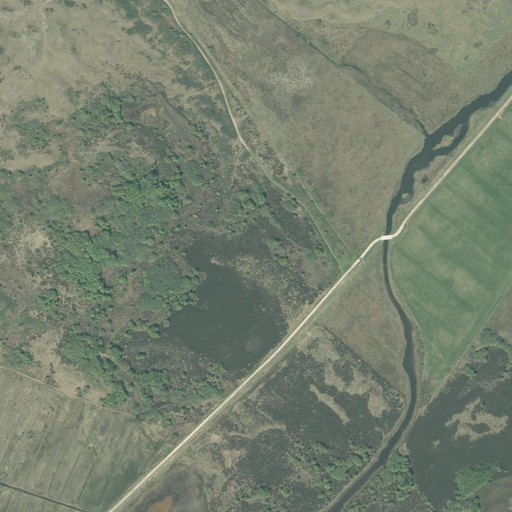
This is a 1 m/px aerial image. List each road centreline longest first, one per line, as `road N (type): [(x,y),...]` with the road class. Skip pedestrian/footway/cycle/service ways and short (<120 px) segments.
road 1 (track): [(346,273),(111,511)]
road 2 (track): [(511,96),(398,232),(376,240),(346,273)]
